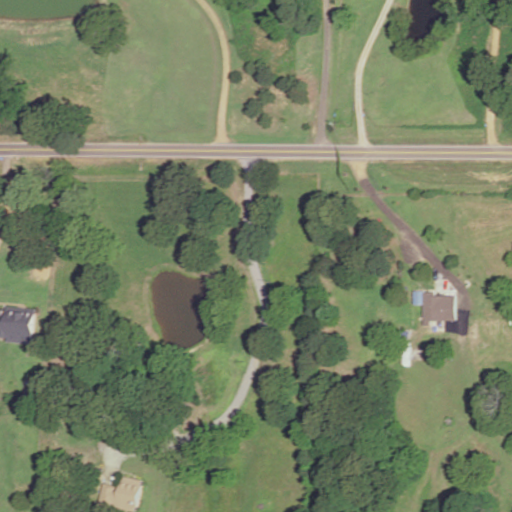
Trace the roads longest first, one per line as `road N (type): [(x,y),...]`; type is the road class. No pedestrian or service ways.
road 1 (residential): [(0,151),(511,152)]
road 2 (track): [(199,0),(226,44),(221,151)]
road 3 (track): [(463,322),(506,473)]
